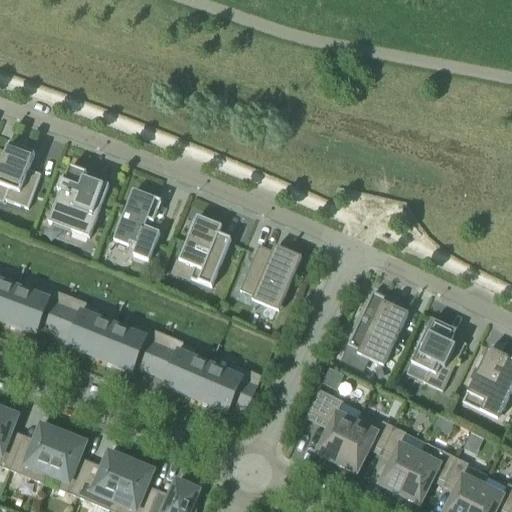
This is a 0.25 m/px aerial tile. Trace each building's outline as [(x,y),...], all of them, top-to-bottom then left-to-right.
[(10,147),(0,172),(0,188),(8,192),(4,203),(28,212),(41,177),(29,173),(35,157),(10,147)] [(73,230),(72,234),(89,241),(109,189),(91,182),(90,185),(85,183),(87,176),(70,170),(64,185),(61,185),(58,194),(60,195),(50,221),(73,230)] [(161,204),(156,202),(134,194),(115,240),(137,249),(133,258),(149,264),(160,236),(145,230),(148,223),(153,225),(161,204)] [(211,235),(215,227),(197,220),(196,224),(193,222),(187,238),(189,239),(179,264),(195,271),(190,282),(212,290),(231,243),(211,235)] [(252,304),(279,315),(302,261),(275,249),(273,255),(259,249),(240,294),(241,294),(242,293),(254,298),(252,304)] [(0,324),(4,326),(17,290),(0,283),(4,274),(0,273),(0,324)] [(17,290),(4,326),(37,338),(39,332),(55,337),(69,299),(37,287),(34,296),(17,290)] [(385,366),(408,317),(391,308),(393,304),(373,295),(367,309),(366,308),(366,307),(365,306),(353,332),(354,333),(355,331),(356,332),(348,348),(385,366)] [(55,337),(70,343),(67,350),(100,363),(114,328),(98,321),(101,312),(69,299),(55,337)] [(456,335),(432,324),(427,334),(424,333),(416,350),(419,351),(411,367),(429,375),(423,386),(442,395),(465,347),(453,341),(456,335)] [(133,376),(136,370),(151,376),(166,338),(134,325),(131,334),(114,328),(100,363),(133,376)] [(163,389),(195,403),(211,368),(194,361),(198,352),(166,338),(151,376),(166,382),(163,389)] [(489,352),(467,397),(502,414),(511,394),(511,362),(511,363),(511,365),(508,363),(508,361),(489,352)] [(211,368),(195,403),(228,417),(231,410),(246,417),(262,379),(231,366),(227,375),(211,368)] [(330,428),(316,457),(336,467),(357,426),(356,426),(338,416),(343,405),(319,393),(306,422),(307,422),(310,417),(330,428)] [(447,410),(436,405),(432,414),(443,418),(447,410)] [(0,469),(10,473),(21,445),(10,440),(17,421),(18,421),(18,419),(0,412),(0,469)] [(336,467),(357,477),(371,448),(382,453),(379,458),(380,458),(394,430),(383,425),(381,427),(361,417),(356,426),(357,426),(336,467)] [(44,487),(47,478),(64,436),(63,436),(63,437),(41,428),(40,430),(33,449),(21,445),(10,473),(44,487)] [(394,459),(379,488),(399,498),(420,457),(401,448),(406,437),(394,430),(380,458),(380,459),(383,454),(394,459)] [(59,493),(77,500),(89,472),(77,467),(85,448),(86,446),(65,438),(65,437),(64,436),(47,478),(61,483),(59,493)] [(399,498),(420,509),(434,479),(445,484),(442,490),(443,490),(457,462),(439,453),(434,464),(420,457),(399,498)] [(77,500),(105,511),(111,511),(132,464),(131,464),(130,464),(108,455),(108,457),(108,458),(100,476),(89,472),(77,500)] [(457,490),(445,511),(471,511),(483,488),(483,489),(487,480),(467,470),(469,468),(457,462),(443,490),(444,490),(446,485),(457,490)] [(132,464),(111,511),(151,511),(156,500),(145,495),(153,476),(154,474),(132,465),(133,465),(132,464)] [(167,505),(156,500),(151,511),(196,511),(198,508),(196,508),(196,509),(193,508),(199,494),(176,484),(175,486),(176,486),(167,505)] [(471,511),(496,511),(497,511),(500,511),(510,511),(511,509),(511,489),(508,487),(502,498),(483,489),(483,488),(471,511)]
